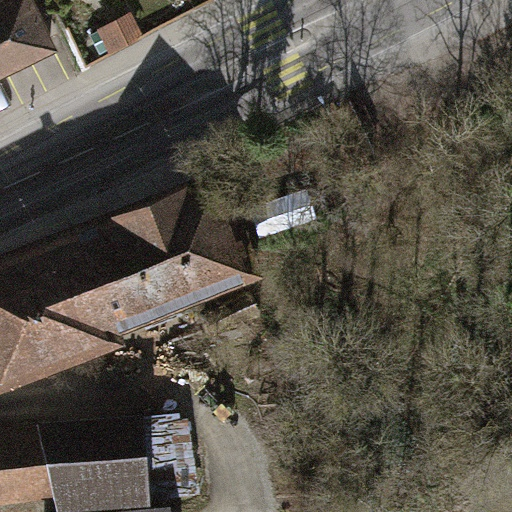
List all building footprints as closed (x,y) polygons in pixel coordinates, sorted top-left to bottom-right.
[(0,0),(0,77),(53,50),(27,0),(0,0)] [(131,14),(99,31),(112,54),(144,37),(131,14)] [(210,151),(0,251),(0,378),(9,397),(269,273),(210,151)] [(153,407),(0,423),(0,511),(9,511),(65,506),(162,496),(153,407)] [(166,511),(162,496),(65,506),(65,511),(166,511)]
